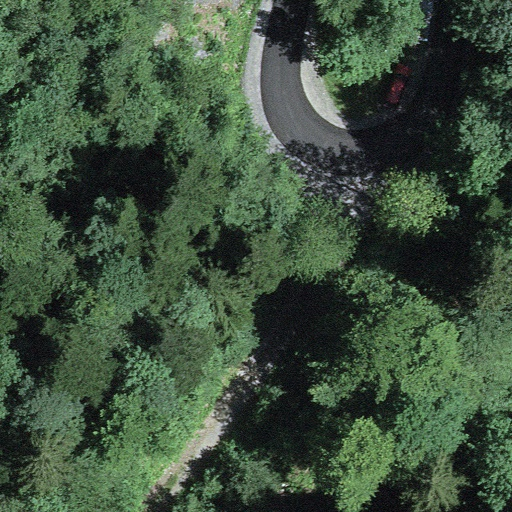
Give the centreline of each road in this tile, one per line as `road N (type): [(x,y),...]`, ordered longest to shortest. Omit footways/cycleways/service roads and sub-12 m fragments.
road 1 (track): [(293,0),(275,96),(293,142),(368,175),(431,93),(451,0)]
road 2 (track): [(368,175),(277,331),(151,511)]
